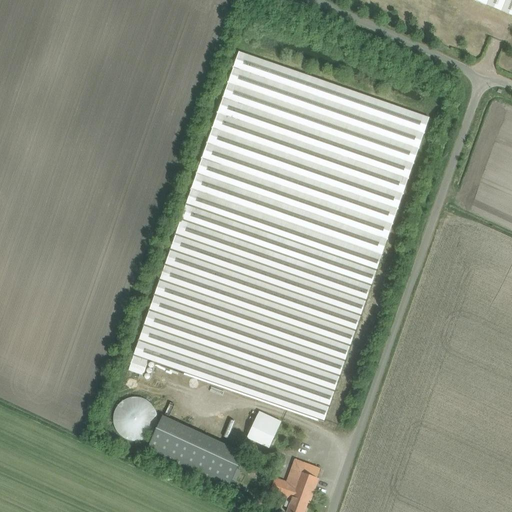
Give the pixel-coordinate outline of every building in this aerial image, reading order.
[(511,0),(473,0),(511,15),(511,0)] [(191,190),(133,356),(128,371),(151,379),(156,364),(324,422),(382,255),(429,118),(239,52),(191,190)] [(150,434),(154,429),(156,423),(156,417),(154,410),(150,405),(145,401),(139,399),(132,400),(125,402),(120,406),(116,413),(115,419),(116,426),(119,433),(124,437),(131,440),(138,440),(145,439),(150,434)] [(281,422),(259,412),(247,438),(269,448),(281,422)] [(163,415),(146,453),(228,489),(245,452),(163,415)] [(287,511),(304,511),(309,501),(310,502),(319,479),(317,478),(320,469),(311,465),(295,460),(287,483),(275,478),(270,493),(291,500),(287,511)] [(247,472),(257,474),(259,466),(249,464),(247,472)]
